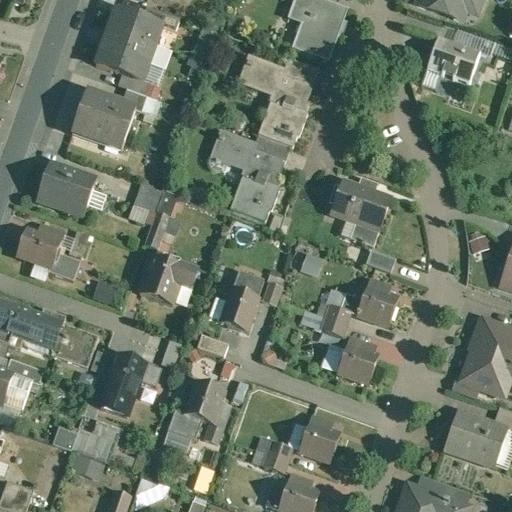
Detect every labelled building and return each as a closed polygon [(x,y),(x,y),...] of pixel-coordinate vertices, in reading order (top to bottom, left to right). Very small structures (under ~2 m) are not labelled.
[(317,1),(313,0),(296,0),(290,16),(306,22),(295,51),(329,64),(348,13),(317,1)] [(422,0),(420,7),(452,18),(458,3),(479,10),(482,0),(422,0)] [(181,23),(147,11),(143,22),(163,30),(177,34),(181,23)] [(143,22),(116,13),(110,32),(156,48),(163,30),(143,22)] [(156,48),(110,32),(103,50),(150,67),(156,48)] [(481,56),(439,41),(428,72),(443,77),(442,78),(444,79),(445,77),(454,80),(453,82),(455,83),(455,82),(470,87),(481,56)] [(150,67),(103,50),(97,69),(123,78),(143,85),(150,67)] [(309,90),(281,78),(284,72),(249,58),(248,60),(252,62),(251,66),(248,65),(247,69),(249,69),(246,77),(259,81),(255,91),(272,97),(268,108),(270,109),(259,139),(291,151),(292,152),(296,140),(298,141),(308,117),(305,116),(308,108),(303,106),(309,90)] [(319,73),(288,61),(284,72),(281,78),(309,90),(312,91),(319,73)] [(143,85),(123,78),(119,89),(127,92),(145,99),(149,87),(143,85)] [(145,99),(127,92),(122,107),(137,113),(137,114),(141,115),(147,99),(145,99)] [(122,107),(87,95),(73,137),(122,154),(137,114),(137,113),(122,107)] [(280,165),(254,156),(257,148),(256,147),(221,134),(220,136),(224,137),(223,142),(220,141),(218,145),(221,146),(218,153),(230,158),(227,166),(244,172),(240,183),(242,184),(231,215),(264,227),(269,215),(271,216),(279,193),(278,192),(281,184),(274,181),(280,165)] [(291,151),(259,139),(256,147),(257,148),(254,156),(280,165),(285,167),(291,151)] [(97,184),(52,168),(39,205),(84,221),(97,184)] [(376,190),(360,184),(358,189),(344,184),(332,219),(357,228),(380,236),(392,201),(375,195),(376,190)] [(165,194),(142,186),(141,188),(143,189),(136,208),(134,208),(134,209),(157,217),(157,215),(165,194)] [(157,217),(146,248),(159,252),(170,220),(157,215),(157,217)] [(380,236),(357,228),(352,243),(364,247),(363,249),(366,250),(367,248),(375,251),(380,236)] [(42,230),(39,239),(27,235),(19,261),(52,272),(53,273),(58,259),(65,238),(42,230)] [(90,239),(78,235),(71,258),(82,261),(90,239)] [(397,264),(373,255),(368,268),(393,277),(397,264)] [(311,281),(318,262),(301,256),(294,274),(311,281)] [(161,262),(155,260),(142,298),(172,309),(179,289),(185,271),(178,268),(180,264),(163,258),(161,262)] [(81,267),(58,259),(53,273),(52,272),(50,277),(75,285),(81,267)] [(198,275),(185,271),(179,289),(192,293),(198,275)] [(265,284),(240,275),(229,306),(223,325),(222,326),(247,335),(265,284)] [(119,291),(99,284),(92,303),(113,310),(119,291)] [(283,291),(271,286),(264,305),(276,309),(283,291)] [(392,293),(372,286),(360,321),(390,331),(400,304),(390,300),(392,293)] [(229,306),(217,302),(211,320),(223,325),(229,306)] [(42,320),(4,307),(0,317),(0,347),(23,355),(26,347),(31,352),(31,353),(48,360),(51,350),(57,351),(60,342),(39,335),(44,321),(42,320)] [(351,318),(330,311),(326,321),(347,328),(351,318)] [(67,322),(44,314),(42,320),(44,321),(39,335),(60,342),(64,329),(65,329),(67,322)] [(347,328),(326,321),(321,334),(342,342),(347,328)] [(511,334),(485,325),(484,326),(480,328),(477,337),(481,345),(481,346),(479,353),(477,353),(474,354),(463,385),(504,400),(511,378),(511,334)] [(65,329),(64,329),(60,342),(57,351),(51,350),(48,360),(89,373),(100,341),(65,329)] [(230,348),(203,339),(198,352),(225,361),(230,348)] [(373,351),(352,343),(339,378),(369,389),(380,361),(370,357),(373,351)] [(182,348),(170,344),(161,367),(173,372),(182,348)] [(147,367),(121,358),(109,392),(134,401),(140,385),(147,367)] [(45,376),(12,365),(8,377),(15,379),(5,409),(23,415),(33,388),(40,390),(45,376)] [(163,373),(147,367),(140,385),(157,390),(163,373)] [(8,377),(0,374),(0,407),(5,409),(15,379),(8,377)] [(226,396),(199,386),(187,418),(177,414),(170,435),(191,442),(196,444),(203,424),(212,427),(214,427),(222,406),(226,396)] [(134,401),(109,392),(102,411),(128,420),(134,401)] [(232,410),(222,406),(214,427),(224,431),(232,410)] [(511,431),(511,445),(511,446),(511,445),(511,415),(504,413),(499,427),(511,431)] [(464,415),(449,456),(502,475),(511,446),(511,445),(511,431),(499,427),(464,415)] [(334,430),(314,423),(302,457),(332,468),(342,441),(332,437),(334,430)] [(214,427),(212,427),(206,442),(219,446),(224,431),(214,427)] [(71,454),(77,437),(59,430),(53,448),(71,454)] [(107,443),(80,433),(73,453),(99,463),(107,443)] [(191,442),(170,435),(165,448),(186,456),(191,442)] [(295,453),(275,446),(270,458),(291,465),(295,453)] [(134,461),(115,454),(112,463),(131,469),(134,461)] [(147,460),(138,457),(133,471),(142,475),(147,460)] [(104,468),(77,458),(71,474),(98,484),(104,468)] [(291,465),(270,458),(266,470),(286,477),(291,465)] [(471,495),(423,478),(418,493),(466,510),(471,495)] [(315,488),(294,480),(282,511),(316,511),(322,498),(312,494),(315,488)] [(35,495),(8,485),(4,498),(31,507),(35,495)] [(408,490),(400,511),(468,511),(466,510),(418,493),(408,490)] [(116,494),(109,511),(126,511),(131,499),(116,494)] [(29,511),(31,507),(4,498),(0,508),(0,511),(2,511),(29,511)]
